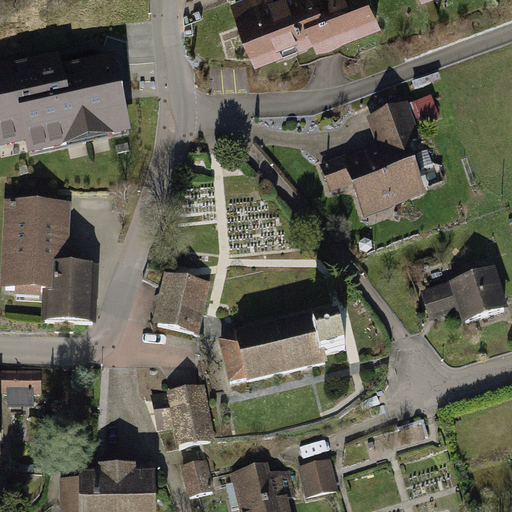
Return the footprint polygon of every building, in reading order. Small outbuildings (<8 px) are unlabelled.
[(382,26),(371,0),(234,0),(230,2),(255,66),(313,43),(317,52),(382,26)] [(116,58),(64,70),(61,57),(0,70),(0,153),(28,147),(31,159),(134,136),(116,58)] [(347,159),(321,169),(331,195),(351,187),(364,221),(425,198),(410,156),(414,145),(421,143),(408,106),(368,121),(378,150),(348,161),(347,159)] [(73,208),(5,205),(2,295),(17,295),(17,300),(44,301),(43,330),(100,332),(102,269),(71,268),(73,208)] [(422,295),(431,324),(459,316),(463,330),(510,316),(496,272),(422,295)] [(212,285),(166,276),(155,331),(201,340),(212,285)] [(237,340),(220,344),(231,390),(248,385),(249,389),(330,370),(328,362),(352,356),(345,326),(317,333),(314,319),(236,338),(237,340)] [(42,371),(0,373),(1,397),(8,397),(8,410),(35,409),(35,395),(43,395),(42,371)] [(206,387),(168,395),(167,393),(151,396),(159,434),(175,431),(181,455),(219,447),(206,387)] [(299,470),(307,503),(335,496),(340,495),(332,462),(299,470)] [(208,464),(182,470),(190,503),(217,497),(208,464)] [(270,466),(231,476),(240,511),(291,511),(289,501),(296,500),(289,472),(273,477),(270,466)] [(159,511),(159,478),(139,478),(139,471),(101,472),(101,479),(82,480),(82,482),(61,482),(62,511),(159,511)]
